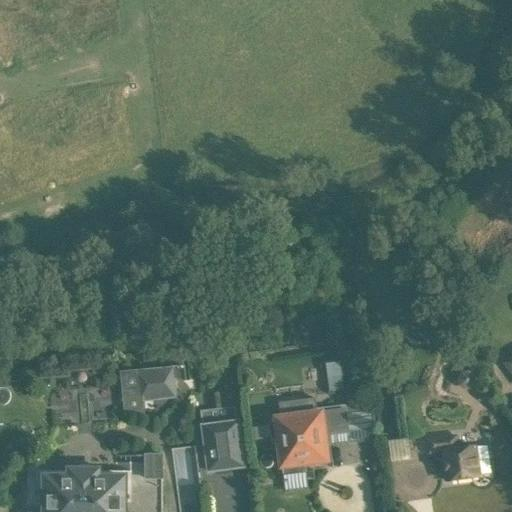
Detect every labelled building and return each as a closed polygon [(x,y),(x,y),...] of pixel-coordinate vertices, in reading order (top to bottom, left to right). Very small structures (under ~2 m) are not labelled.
[(345,360),(330,360),(331,389),(347,388),(345,360)] [(136,373),(139,403),(177,399),(174,369),(136,373)] [(446,391),(467,398),(474,377),(453,369),(446,391)] [(376,406),(379,427),(395,424),(392,403),(376,406)] [(233,407),(200,411),(207,477),(241,473),(233,407)] [(347,433),(348,432),(345,407),(317,410),(318,415),(277,420),(277,421),(272,421),(268,427),(269,439),(274,442),(280,442),(283,472),(282,472),(284,492),(307,489),(305,470),(304,470),(303,463),(325,460),(324,446),(348,443),(347,433)] [(428,440),(429,452),(443,451),(447,480),(489,476),(487,449),(475,451),(456,453),(454,437),(428,440)] [(149,454),(148,476),(164,476),(164,455),(149,454)] [(123,511),(123,471),(96,471),(95,469),(93,468),(92,467),(90,467),(88,466),(86,465),(84,465),(82,465),(81,466),(78,467),(76,468),(75,469),(73,470),(72,471),(45,471),(44,511),(123,511)]
